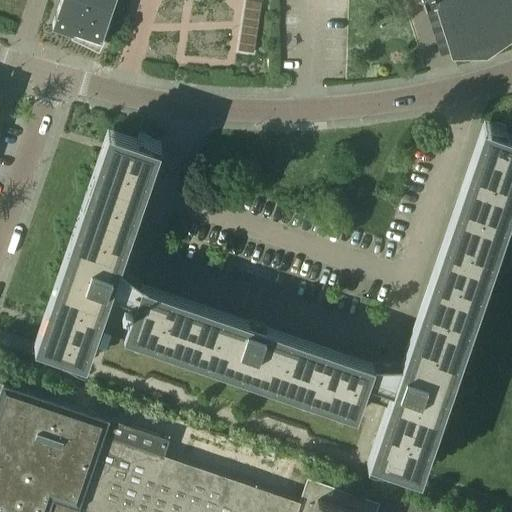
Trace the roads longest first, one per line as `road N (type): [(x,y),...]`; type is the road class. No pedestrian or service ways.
road 1 (residential): [(55,76),(117,95),(249,112),(368,107),(511,72)]
road 2 (residential): [(0,236),(55,76)]
